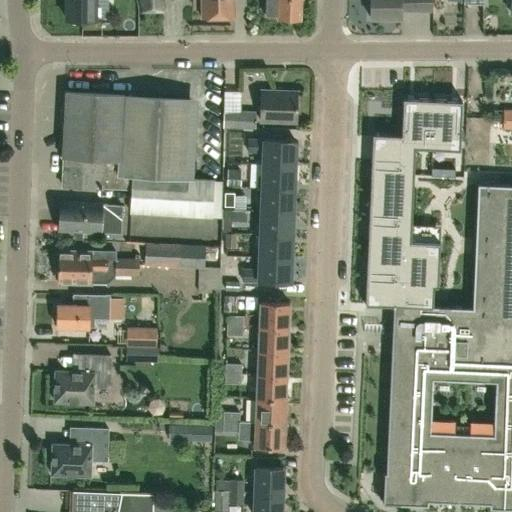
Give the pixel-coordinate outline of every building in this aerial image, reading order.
[(66,0),(67,20),(97,20),(97,0),(66,0)] [(163,0),(141,0),(142,14),(163,12),(163,0)] [(235,18),(234,0),(201,0),(202,10),(208,10),(208,18),(235,18)] [(301,19),(301,0),(266,0),(266,17),(278,17),(278,18),(301,19)] [(432,11),(431,0),(370,0),(371,18),(402,18),(402,11),(432,11)] [(189,96),(67,90),(63,156),(65,156),(64,186),(131,189),(129,213),(212,217),(212,216),(221,216),(222,216),(222,210),(222,192),(223,181),(213,181),(214,178),(185,177),(189,96)] [(297,91),(261,90),(260,120),(296,121),(297,91)] [(360,93),(360,118),(398,118),(399,94),(360,93)] [(372,137),(365,304),(383,305),(393,305),(386,461),(386,471),(384,471),(384,473),(383,482),(379,482),(378,498),(382,498),(382,502),(383,502),(428,504),(428,500),(455,501),(462,501),(489,503),(489,507),(511,507),(511,184),(478,183),(475,253),(472,300),(472,307),(433,305),(434,286),(438,286),(440,226),(442,226),(442,224),(411,223),(415,147),(460,149),(462,100),(403,97),(401,134),(383,134),(372,133),(372,137)] [(471,97),(471,110),(484,110),(484,97),(471,97)] [(223,127),(256,128),(256,112),(223,110),(223,127)] [(264,164),(295,165),(296,141),(250,139),(249,151),(264,152),(264,164)] [(264,164),(250,163),(250,187),(260,187),(294,189),(295,165),(264,164)] [(444,176),(444,168),(432,167),(432,175),(444,176)] [(456,176),(456,168),(444,168),(444,176),(456,176)] [(237,170),(228,170),(227,184),(237,184),(237,170)] [(294,189),(260,187),(259,198),(262,198),(262,211),(293,213),(294,189)] [(234,206),(234,192),(223,192),(223,206),(234,206)] [(82,238),(82,231),(121,233),(122,206),(103,205),(103,203),(62,201),(60,230),(75,231),(75,238),(82,238)] [(257,224),(257,235),(292,236),(293,213),(262,211),(261,224),(257,224)] [(225,232),(225,246),(235,247),(235,233),(225,232)] [(292,236),(257,235),(257,245),(261,245),(260,259),(292,260),(292,236)] [(205,245),(145,242),(144,265),(204,267),(205,245)] [(135,254),(135,259),(117,259),(117,251),(93,251),(93,252),(61,251),(59,282),(92,283),(92,271),(116,272),(116,275),(141,276),(142,259),(139,259),(139,255),(135,254)] [(245,270),(245,273),(225,272),(224,289),(250,290),(250,282),(291,284),(292,260),(260,259),(260,271),(245,270)] [(74,305),(59,304),(58,328),(90,328),(90,327),(96,328),(96,319),(111,320),(112,295),(75,294),(74,305)] [(261,302),(260,326),(289,328),(290,303),(261,302)] [(227,315),(227,325),(243,326),(243,315),(227,315)] [(243,326),(227,325),(226,334),(242,335),(243,326)] [(260,326),(259,350),(288,352),(289,328),(260,326)] [(157,327),(132,327),(126,327),(126,346),(132,346),(157,346),(157,327)] [(259,350),(258,375),(287,376),(288,352),(259,350)] [(86,371),(58,370),(56,401),(95,403),(96,386),(112,387),(113,355),(86,354),(86,371)] [(225,363),(225,373),(241,374),(241,363),(225,363)] [(349,363),(350,375),(365,374),(364,363),(349,363)] [(241,374),(225,373),(225,382),(241,383),(241,374)] [(287,376),(258,375),(257,399),(286,400),(287,376)] [(286,400),(257,399),(256,422),(256,423),(285,424),(286,400)] [(239,422),(239,421),(239,411),(223,411),(223,421),(239,422)] [(239,422),(223,421),(223,431),(238,431),(239,422)] [(239,421),(239,422),(238,431),(238,439),(255,439),(255,447),(283,448),(285,424),(256,423),(256,422),(239,421)] [(186,440),(211,441),(211,426),(187,425),(186,440)] [(76,444),(54,443),(53,474),(92,476),(93,460),(109,461),(110,428),(83,427),(82,440),(80,440),(76,444)] [(257,467),(256,492),(282,493),(283,467),(257,467)] [(230,478),(229,491),(243,491),(244,479),(230,478)] [(214,490),(214,510),(228,510),(228,491),(214,490)] [(117,511),(122,493),(83,491),(82,511),(117,511)] [(243,491),(229,491),(229,503),(243,503),(243,491)] [(281,511),(282,493),(256,492),(255,511),(281,511)] [(117,511),(152,511),(153,494),(122,493),(117,511)]
